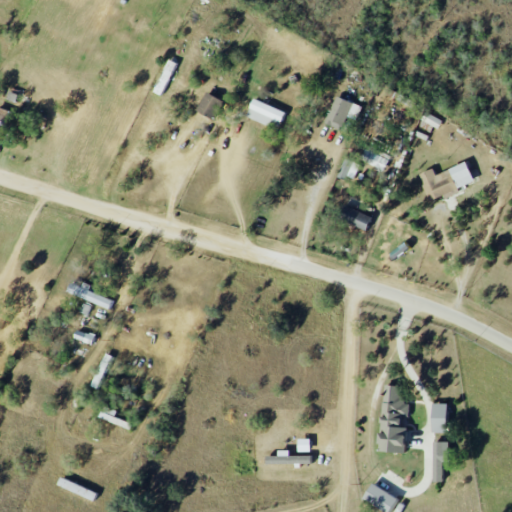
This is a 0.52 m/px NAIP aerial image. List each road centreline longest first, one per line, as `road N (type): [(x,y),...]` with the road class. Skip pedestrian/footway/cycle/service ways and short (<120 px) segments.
road 1 (residential): [(292,264),(0,173)]
road 2 (residential): [(511,345),(424,305),(292,264)]
